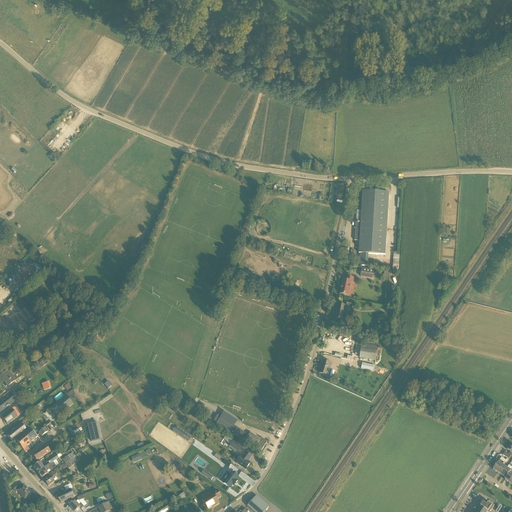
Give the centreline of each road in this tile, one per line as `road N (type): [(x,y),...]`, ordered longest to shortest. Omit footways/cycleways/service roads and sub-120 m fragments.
road 1 (track): [(511,38),(440,74),(339,89),(283,75),(125,0)]
road 2 (unclassified): [(0,42),(62,94),(179,148),(235,165),(350,179)]
road 3 (unclassified): [(284,433),(314,359),(350,179)]
road 4 (unclassified): [(350,179),(511,172)]
